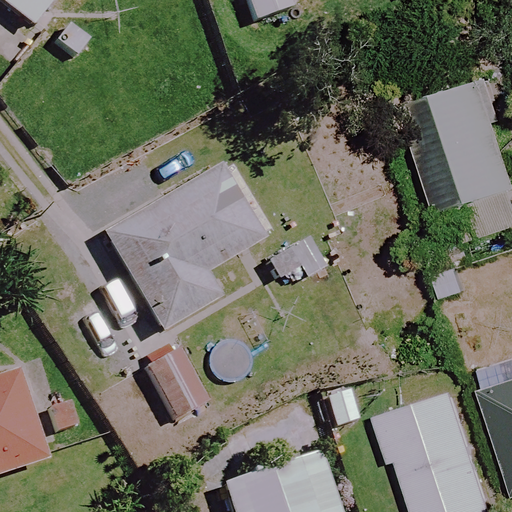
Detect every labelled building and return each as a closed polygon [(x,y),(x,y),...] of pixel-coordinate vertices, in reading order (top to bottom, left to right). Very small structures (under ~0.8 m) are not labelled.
[(50,0),(0,0),(0,13),(25,33),(50,0)] [(285,15),(279,0),(239,0),(250,28),(285,15)] [(93,41),(62,24),(48,49),(79,66),(93,41)] [(511,195),(511,191),(485,86),(402,107),(430,216),(511,195)] [(255,248),(213,174),(97,240),(154,340),(212,307),(197,281),(255,248)] [(0,229),(13,221),(0,200),(0,229)] [(226,395),(198,342),(141,373),(169,425),(226,395)] [(511,360),(475,371),(511,500),(511,499),(511,360)] [(0,378),(0,479),(40,466),(34,450),(66,439),(49,386),(16,396),(9,375),(0,378)] [(487,511),(451,396),(377,420),(391,465),(397,463),(412,511),(487,511)] [(247,445),(205,459),(221,511),(332,511),(315,457),(257,476),(247,445)]
